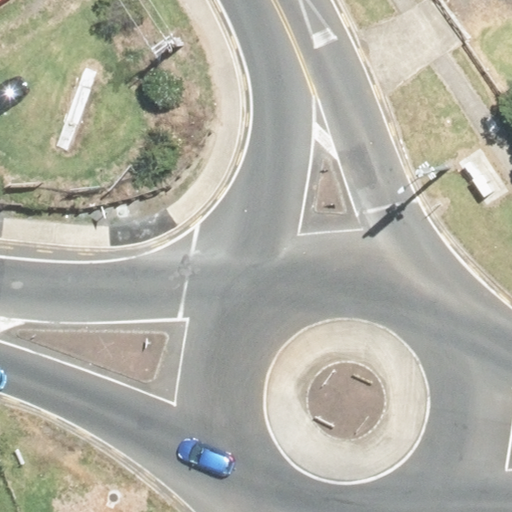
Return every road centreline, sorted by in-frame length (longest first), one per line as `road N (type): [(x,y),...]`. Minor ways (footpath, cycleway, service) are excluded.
road 1 (tertiary): [(332,284),(315,101),(273,0)]
road 2 (primary): [(252,394),(0,330)]
road 3 (primary): [(332,284),(370,281),(425,303),(455,340),(466,388),(460,426)]
road 4 (primary): [(460,426),(432,466),(393,489),(332,491)]
road 5 (primary): [(252,394),(269,328),(294,299),(332,284)]
road 6 (primary): [(332,491),(276,456),(252,394)]
